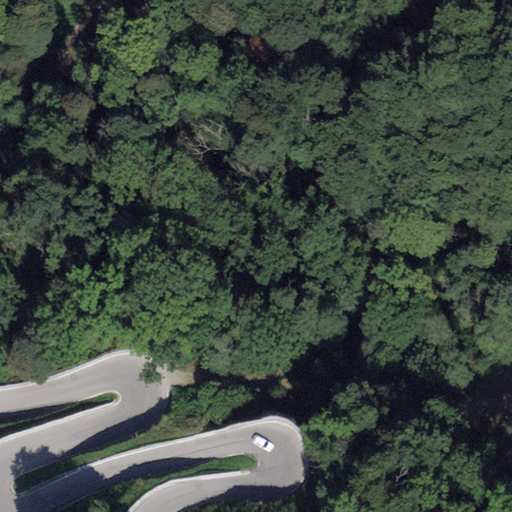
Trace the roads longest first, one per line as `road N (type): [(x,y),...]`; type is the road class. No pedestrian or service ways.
road 1 (tertiary): [(19,511),(105,473),(256,439),(284,451),(281,475),(175,498),(154,511)]
road 2 (tertiary): [(0,407),(115,374),(134,378),(143,396),(123,418),(0,466)]
